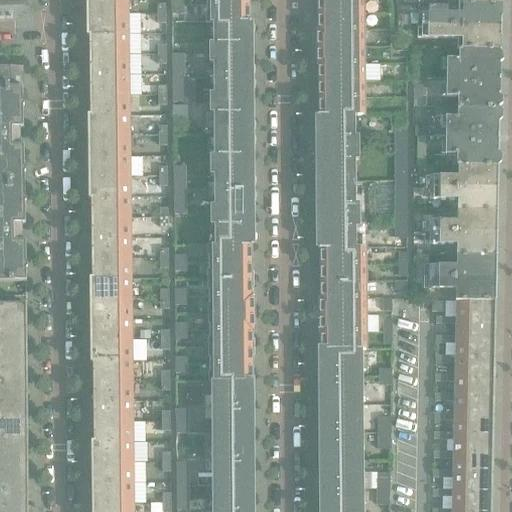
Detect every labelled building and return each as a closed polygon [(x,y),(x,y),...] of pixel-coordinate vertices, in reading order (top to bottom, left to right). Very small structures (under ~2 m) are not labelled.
[(128,15),(127,0),(85,0),(86,16),(128,15)] [(363,16),(362,0),(317,0),(318,16),(363,16)] [(500,28),(501,5),(462,4),(461,15),(417,14),(417,22),(417,26),(417,40),(461,41),(461,50),(500,51),(500,28)] [(165,15),(165,5),(157,5),(157,15),(165,15)] [(248,23),(247,6),(209,6),(209,13),(205,13),(205,23),(212,23),(248,23)] [(128,35),(128,15),(86,16),(86,36),(128,35)] [(165,24),(165,15),(157,15),(157,24),(165,24)] [(363,33),(363,16),(318,16),(318,32),(317,32),(317,33),(363,33)] [(412,26),(412,17),(401,16),(401,26),(401,27),(412,27),(412,26)] [(250,23),(248,23),(212,23),(213,46),(211,46),(212,54),(212,56),(212,65),(213,66),(213,79),(251,78),(250,54),(250,23)] [(363,49),(363,33),(317,33),(317,50),(363,49)] [(128,56),(128,35),(86,36),(86,38),(89,38),(89,56),(128,56)] [(165,56),(165,46),(157,46),(157,56),(165,56)] [(363,66),(363,49),(317,50),(317,66),(363,66)] [(499,81),(500,51),(461,50),(458,50),(457,60),(446,60),(446,80),(446,98),(445,108),(457,109),(499,110),(499,81)] [(184,63),(184,55),(171,55),(171,63),(184,63)] [(128,76),(128,56),(89,56),(89,77),(128,76)] [(165,65),(165,56),(157,56),(157,65),(165,65)] [(184,71),(184,63),(171,63),(171,71),(184,71)] [(363,83),(363,66),(317,66),(318,66),(318,83),(363,83)] [(0,91),(22,91),(21,69),(0,69),(0,91)] [(430,79),(430,69),(418,69),(418,79),(430,79)] [(184,79),(184,71),(171,71),(171,79),(184,79)] [(128,97),(128,76),(89,77),(89,97),(128,97)] [(251,103),(251,78),(213,79),(213,94),(212,94),(212,104),(212,114),(213,115),(214,135),(251,134),(251,103)] [(184,87),(184,79),(171,79),(172,87),(184,87)] [(425,81),(413,81),(413,89),(425,89),(425,81)] [(363,100),(363,83),(318,83),(318,100),(363,100)] [(166,96),(166,87),(158,87),(158,97),(166,96)] [(184,95),(184,87),(172,87),(172,95),(184,95)] [(18,146),(18,129),(23,129),(22,91),(0,91),(0,186),(24,186),(23,146),(18,146)] [(184,103),(184,95),(172,95),(172,103),(184,103)] [(166,106),(166,96),(158,97),(158,106),(166,106)] [(129,117),(128,97),(89,97),(89,116),(87,116),(87,118),(129,117)] [(363,116),(363,100),(318,100),(319,116),(358,116),(363,116)] [(498,167),(498,139),(499,110),(457,109),(457,118),(446,118),(445,138),(445,154),(458,155),(458,166),(498,167)] [(358,150),(358,116),(319,116),(316,116),(316,150),(317,184),(359,184),(358,150)] [(129,137),(129,117),(87,118),(87,138),(129,137)] [(407,134),(407,126),(394,126),(394,134),(407,134)] [(166,137),(166,127),(158,127),(158,137),(166,137)] [(251,167),(251,134),(214,135),(214,158),(213,158),(213,167),(213,179),(214,179),(214,191),(251,191),(251,190),(251,167)] [(407,142),(407,134),(394,134),(394,142),(407,142)] [(129,158),(129,137),(87,138),(87,158),(129,158)] [(166,146),(166,137),(158,137),(158,146),(166,146)] [(425,166),(426,138),(417,138),(416,138),(416,149),(415,165),(425,166)] [(407,150),(407,142),(394,142),(394,150),(407,150)] [(407,158),(407,150),(394,150),(394,159),(407,158)] [(129,178),(129,158),(87,158),(88,179),(129,178)] [(407,166),(407,158),(394,159),(394,167),(407,166)] [(407,174),(407,166),(394,167),(394,175),(407,174)] [(497,190),(498,167),(458,166),(458,176),(430,175),(430,189),(421,189),(421,198),(429,198),(429,199),(457,200),(458,211),(497,212),(497,190)] [(167,178),(167,168),(159,168),(159,178),(167,178)] [(407,183),(407,174),(394,175),(394,183),(407,183)] [(185,183),(185,175),(173,175),(173,183),(185,183)] [(130,198),(129,178),(88,179),(88,199),(130,198)] [(167,187),(167,178),(159,178),(159,187),(167,187)] [(185,191),(185,183),(173,183),(173,191),(185,191)] [(407,191),(407,183),(394,183),(394,191),(407,191)] [(359,250),(359,216),(359,184),(317,184),(317,217),(317,251),(320,250),(359,250)] [(25,225),(24,205),(24,186),(0,186),(0,283),(26,283),(25,242),(20,242),(20,225),(25,225)] [(185,199),(185,191),(173,191),(173,199),(185,199)] [(252,247),(252,216),(251,191),(214,191),(214,206),(213,206),(213,216),(213,227),(215,227),(215,247),(249,247),(252,247)] [(407,199),(407,191),(394,191),(394,199),(407,199)] [(130,219),(130,198),(88,199),(88,201),(91,201),(91,219),(130,219)] [(185,207),(185,199),(173,199),(173,207),(185,207)] [(407,207),(407,199),(394,199),(394,207),(407,207)] [(185,215),(185,207),(173,207),(173,215),(185,215)] [(407,215),(407,207),(394,207),(394,215),(407,215)] [(167,219),(167,209),(159,209),(159,219),(167,219)] [(496,235),(497,212),(458,211),(458,212),(457,221),(429,221),(422,221),(421,234),(426,234),(426,244),(447,245),(447,256),(455,256),(496,257),(496,235)] [(407,223),(407,215),(394,215),(394,223),(407,223)] [(130,239),(130,219),(91,219),(91,240),(130,239)] [(167,228),(167,219),(159,219),(159,228),(167,228)] [(407,231),(407,223),(394,223),(394,231),(407,231)] [(407,239),(407,231),(394,231),(394,239),(407,239)] [(130,260),(130,239),(91,240),(91,260),(130,260)] [(495,280),(496,257),(455,256),(447,256),(447,267),(428,267),(428,256),(426,255),(426,245),(415,245),(415,249),(415,255),(415,277),(415,285),(415,288),(428,288),(444,289),(443,302),(453,302),(495,302),(495,280)] [(249,265),(249,247),(215,247),(207,247),(207,259),(211,258),(211,265),(249,265)] [(168,260),(167,250),(159,250),(160,260),(168,260)] [(365,267),(365,250),(359,250),(320,250),(320,267),(365,267)] [(407,266),(407,254),(398,254),(398,266),(407,266)] [(186,264),(186,256),(173,256),(173,264),(186,264)] [(130,280),(130,260),(91,260),(91,279),(89,279),(89,281),(130,280)] [(168,269),(168,260),(160,260),(160,269),(168,269)] [(186,272),(186,264),(173,264),(174,272),(186,272)] [(249,282),(249,265),(211,265),(211,271),(207,271),(207,282),(249,282)] [(407,278),(407,266),(398,266),(398,278),(407,278)] [(365,284),(365,267),(320,267),(320,284),(365,284)] [(131,300),(130,280),(89,281),(89,301),(131,300)] [(250,297),(249,282),(207,282),(207,292),(211,292),(211,298),(250,297)] [(394,291),(407,291),(407,283),(394,283),(394,291)] [(365,300),(365,284),(320,284),(320,300),(319,300),(319,301),(365,300)] [(186,298),(186,290),(174,290),(174,298),(186,298)] [(168,300),(168,291),(160,291),(160,301),(168,300)] [(252,315),(252,297),(250,297),(211,298),(212,305),(208,304),(208,315),(252,315)] [(187,307),(186,298),(174,298),(174,306),(187,307)] [(131,321),(131,300),(89,301),(89,322),(131,321)] [(168,310),(168,300),(160,301),(160,310),(168,310)] [(365,318),(365,300),(319,301),(319,318),(365,318)] [(391,312),(391,301),(382,301),(382,313),(391,312)] [(494,322),(495,302),(460,302),(459,321),(494,322)] [(0,322),(26,322),(26,305),(0,304),(0,322)] [(252,332),(252,315),(208,315),(208,325),(212,324),(212,332),(250,332),(252,332)] [(365,334),(365,318),(319,318),(319,334),(320,334),(320,335),(365,334)] [(131,341),(131,321),(89,322),(89,342),(131,341)] [(391,333),(391,321),(383,322),(383,334),(391,333)] [(494,341),(494,322),(459,321),(459,341),(494,341)] [(0,339),(26,339),(26,322),(0,322),(0,339)] [(187,332),(187,324),(174,324),(174,332),(187,332)] [(168,341),(168,332),(160,332),(160,341),(168,341)] [(187,340),(187,332),(174,332),(174,340),(187,340)] [(250,349),(250,332),(212,332),(212,339),(208,339),(208,349),(250,349)] [(391,346),(391,333),(383,334),(383,346),(391,346)] [(365,351),(365,334),(320,335),(320,350),(319,350),(319,352),(362,351),(365,351)] [(0,356),(26,356),(26,339),(0,339),(0,356)] [(131,362),(131,341),(89,342),(90,362),(131,362)] [(169,351),(168,341),(160,341),(161,351),(169,351)] [(494,360),(494,341),(459,341),(458,360),(494,360)] [(250,366),(250,349),(208,349),(208,359),(212,359),(212,366),(250,366)] [(362,379),(362,351),(319,352),(319,379),(320,408),(362,408),(362,379)] [(0,372),(26,373),(26,356),(0,356),(0,372)] [(187,366),(187,358),(174,358),(174,366),(187,366)] [(493,380),(494,360),(458,360),(458,379),(493,380)] [(132,382),(131,362),(90,362),(90,364),(92,364),(92,383),(132,382)] [(187,374),(187,366),(174,366),(174,374),(187,374)] [(250,382),(250,366),(212,366),(212,372),(208,372),(208,382),(210,382),(250,382)] [(391,378),(391,370),(378,370),(378,378),(391,378)] [(0,389),(26,389),(26,373),(0,372),(0,389)] [(169,382),(169,372),(161,372),(161,382),(169,382)] [(391,386),(391,378),(378,378),(378,386),(391,386)] [(493,399),(493,380),(458,379),(458,398),(493,399)] [(132,402),(132,382),(92,383),(93,403),(132,402)] [(169,391),(169,382),(161,382),(161,391),(169,391)] [(251,419),(251,408),(251,397),(251,393),(250,382),(210,382),(210,435),(251,435),(251,423),(251,419)] [(0,406),(27,406),(26,389),(0,389),(0,406)] [(492,418),(493,399),(458,398),(457,417),(492,418)] [(132,423),(132,402),(93,403),(93,423),(132,423)] [(0,423),(27,423),(27,406),(0,406),(0,423)] [(362,462),(362,434),(362,408),(320,408),(320,435),(320,462),(362,462)] [(187,418),(187,410),(175,410),(175,418),(187,418)] [(169,422),(169,413),(161,413),(161,422),(169,422)] [(492,437),(492,418),(457,417),(457,437),(492,437)] [(187,426),(187,418),(175,418),(175,426),(187,426)] [(390,426),(390,418),(378,418),(377,426),(390,426)] [(169,432),(169,422),(161,422),(161,432),(169,432)] [(0,440),(27,440),(27,423),(0,423),(0,440)] [(132,443),(132,423),(93,423),(93,442),(90,442),(90,444),(132,443)] [(188,434),(187,426),(175,426),(175,434),(188,434)] [(390,434),(390,426),(377,426),(377,434),(390,434)] [(390,442),(390,434),(377,434),(377,442),(390,442)] [(251,472),(251,461),(251,435),(210,435),(211,487),(251,487),(251,476),(251,472)] [(492,456),(492,437),(457,437),(456,456),(492,456)] [(0,456),(27,457),(27,440),(0,440),(0,456)] [(390,450),(390,442),(377,442),(377,450),(390,450)] [(132,464),(132,443),(90,444),(91,464),(132,464)] [(170,463),(170,454),(162,454),(162,463),(170,463)] [(0,473),(27,473),(27,457),(0,456),(0,473)] [(491,476),(492,456),(456,456),(456,475),(491,476)] [(362,511),(363,491),(362,462),(320,462),(320,491),(320,511),(362,511)] [(170,473),(170,463),(162,463),(162,473),(170,473)] [(188,471),(188,463),(175,463),(175,471),(188,471)] [(133,484),(132,464),(91,464),(91,485),(133,484)] [(188,479),(188,471),(175,471),(175,479),(188,479)] [(0,490),(27,490),(27,473),(0,473),(0,490)] [(389,482),(389,474),(376,474),(376,482),(389,482)] [(491,495),(491,476),(456,475),(456,494),(491,495)] [(188,487),(188,479),(175,479),(175,488),(188,487)] [(389,490),(389,482),(376,482),(376,490),(389,490)] [(133,504),(133,484),(91,485),(91,505),(133,504)] [(188,495),(188,487),(175,488),(175,496),(188,495)] [(251,511),(251,501),(251,497),(251,487),(211,487),(211,511),(251,511)] [(0,507),(27,507),(27,490),(0,490),(0,507)] [(389,498),(389,490),(376,490),(376,498),(389,498)] [(170,504),(170,494),(162,495),(162,504),(170,504)] [(490,511),(491,495),(456,494),(455,511),(490,511)] [(188,503),(188,495),(175,496),(175,503),(188,503)] [(388,506),(389,498),(376,498),(376,506),(388,506)] [(188,511),(188,503),(175,503),(176,511),(188,511)]
